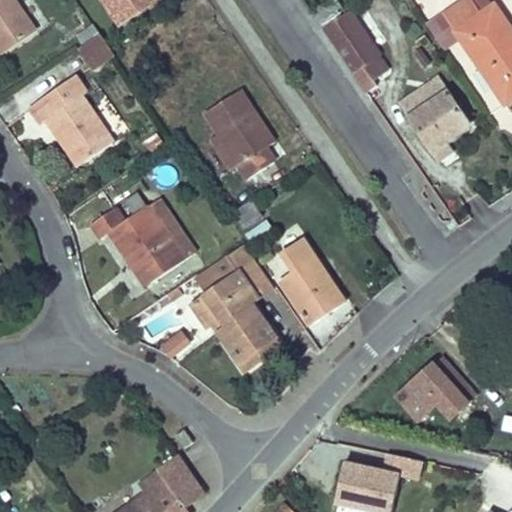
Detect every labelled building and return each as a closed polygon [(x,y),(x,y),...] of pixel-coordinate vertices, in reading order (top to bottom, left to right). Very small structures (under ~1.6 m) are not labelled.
[(0,0),(0,50),(1,52),(2,53),(35,29),(14,0),(0,0)] [(104,0),(121,24),(154,0),(104,0)] [(319,27),(344,13),(336,0),(334,0),(311,13),(319,27)] [(471,0),(465,0),(444,14),(505,104),(511,99),(511,32),(493,5),(481,13),(471,0)] [(377,86),(375,82),(389,72),(377,55),(380,53),(352,12),(325,31),(353,72),(367,92),(377,86)] [(101,34),(96,27),(80,39),(84,45),(101,34)] [(84,45),(77,50),(90,67),(112,51),(101,34),(84,45)] [(48,121),(57,136),(65,131),(85,162),(113,141),(82,96),(86,93),(75,76),(30,107),(42,125),(48,121)] [(437,79),(422,89),(432,103),(447,93),(437,79)] [(432,103),(422,89),(401,104),(410,118),(410,120),(440,162),(453,153),(445,142),(446,141),(469,125),(447,93),(432,103)] [(207,114),(221,137),(239,165),(248,178),(275,161),(267,149),(276,143),(243,90),(207,114)] [(65,131),(57,136),(79,167),(85,162),(65,131)] [(239,165),(221,137),(214,141),(231,169),(239,165)] [(110,232),(132,264),(137,260),(152,282),(185,260),(147,205),(138,192),(125,201),(134,215),(125,220),(116,207),(92,224),(101,238),(110,232)] [(159,197),(147,205),(185,260),(197,252),(159,197)] [(252,201),(235,212),(245,229),(263,217),(252,201)] [(253,246),(274,232),(267,221),(246,235),(253,246)] [(283,255),(295,273),(281,282),(311,326),(346,303),(317,259),(304,241),(283,255)] [(275,286),(245,243),(194,277),(206,295),(205,296),(226,326),(218,332),(239,363),(276,337),(252,302),(275,286)] [(137,260),(132,264),(147,286),(152,282),(137,260)] [(177,289),(168,295),(173,301),(181,296),(177,289)] [(226,326),(205,296),(191,306),(205,327),(211,323),(218,332),(226,326)] [(170,356),(189,341),(180,330),(162,345),(170,356)] [(281,345),(276,337),(239,363),(244,370),(281,345)] [(479,394),(460,373),(444,356),(435,364),(435,365),(433,362),(395,396),(419,423),(440,404),(452,418),(469,403),(479,394)] [(185,430),(178,435),(186,447),(193,443),(185,430)] [(165,470),(161,473),(183,506),(202,493),(177,456),(163,466),(165,470)] [(421,463),(405,460),(387,456),(384,470),(347,461),(337,504),(374,511),(392,511),(401,477),(417,481),(421,463)] [(148,497),(126,511),(187,511),(183,506),(161,473),(141,487),(148,497)]
